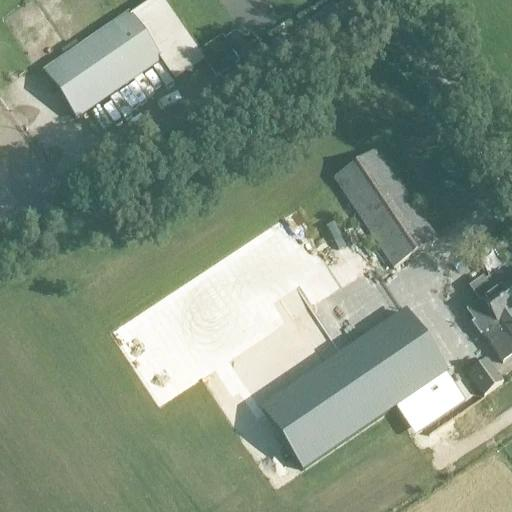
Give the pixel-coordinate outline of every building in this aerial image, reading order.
[(130,18),(46,76),(76,119),(159,61),(130,18)] [(252,39),(232,53),(240,63),(259,50),(252,39)] [(9,138),(32,129),(25,111),(2,119),(9,138)] [(394,271),(437,242),(377,152),(334,181),(394,271)] [(446,203),(458,198),(453,187),(441,192),(446,203)] [(468,313),(477,325),(490,315),(497,325),(482,336),(502,365),(511,358),(511,291),(508,285),(492,297),(491,294),(480,302),(481,303),(468,313)] [(488,353),(448,292),(302,388),(342,449),(413,403),(450,377),(488,353)] [(468,376),(484,399),(504,385),(488,362),(468,376)] [(450,377),(413,403),(432,430),(470,406),(450,377)] [(248,402),(229,413),(246,441),(265,429),(248,402)] [(284,486),(298,476),(269,437),(255,447),(284,486)]
